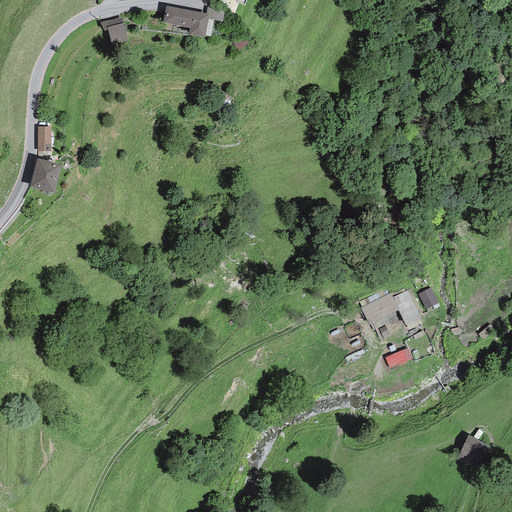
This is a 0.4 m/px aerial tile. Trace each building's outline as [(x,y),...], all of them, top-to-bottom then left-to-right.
[(206,13),(165,6),(162,23),(189,28),(188,35),(205,38),(205,35),(208,19),(209,14),(206,13)] [(224,11),(207,8),(206,13),(209,14),(208,19),(213,20),(222,22),(224,11)] [(122,18),(100,23),(104,31),(108,30),(111,45),(127,41),(122,18)] [(211,36),(213,20),(208,19),(205,35),(211,36)] [(233,44),(239,51),(249,42),(243,35),(233,44)] [(51,127),(37,127),(38,151),(51,151),(51,127)] [(61,165),(37,158),(29,187),(54,193),(61,165)] [(359,302),(362,307),(388,294),(385,288),(359,302)] [(431,288),(418,294),(425,310),(438,303),(431,288)] [(362,307),(360,308),(369,325),(398,310),(405,325),(406,325),(419,319),(420,318),(407,291),(392,297),(390,293),(388,294),(362,307)] [(421,323),(419,319),(406,325),(408,329),(421,323)] [(385,326),(379,329),(383,338),(390,335),(385,326)] [(422,331),(413,336),(415,340),(424,335),(422,331)] [(407,348),(402,350),(407,361),(412,359),(407,348)] [(402,350),(384,358),(389,368),(407,361),(402,350)] [(476,442),(457,437),(450,461),(469,467),(476,442)]
